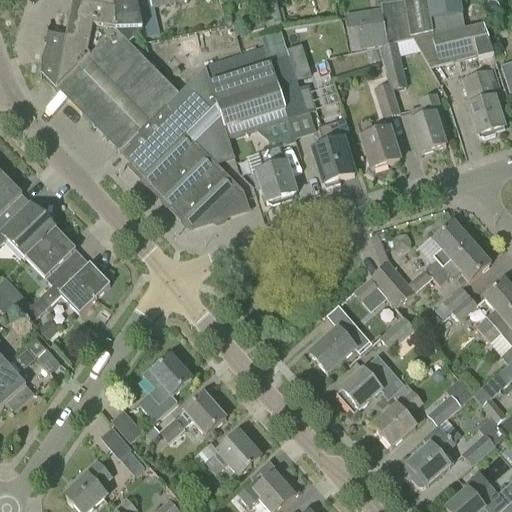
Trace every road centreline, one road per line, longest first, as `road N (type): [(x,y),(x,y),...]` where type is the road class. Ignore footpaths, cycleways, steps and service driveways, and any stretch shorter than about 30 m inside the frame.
road 1 (residential): [(170,280),(478,173)]
road 2 (unclassified): [(373,511),(340,471),(323,466),(170,280)]
road 3 (residential): [(2,511),(170,280)]
road 4 (unclassified): [(170,280),(37,139),(3,84)]
